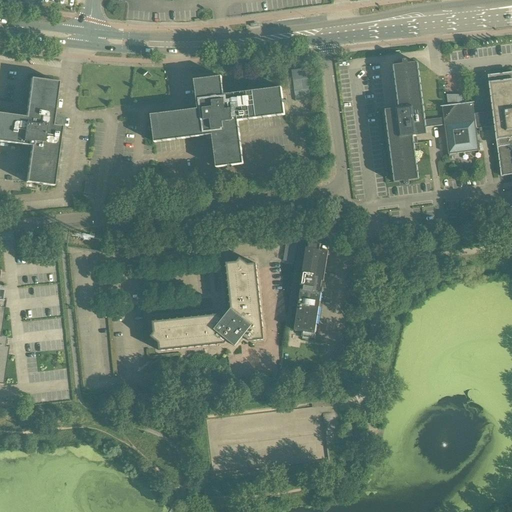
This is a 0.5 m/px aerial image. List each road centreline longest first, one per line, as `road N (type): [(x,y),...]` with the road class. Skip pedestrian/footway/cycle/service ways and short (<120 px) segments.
road 1 (unclassified): [(322,29),(342,170),(335,188),(0,228)]
road 2 (tertiary): [(87,40),(200,44),(322,29)]
road 3 (tertiary): [(322,29),(485,9)]
road 4 (unknown): [(181,246),(236,247),(256,257),(267,279),(273,335)]
